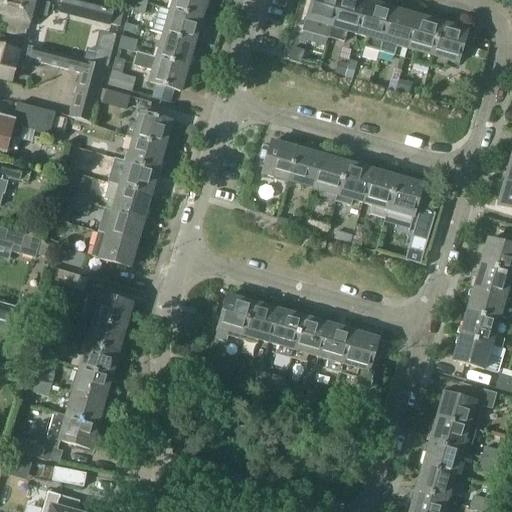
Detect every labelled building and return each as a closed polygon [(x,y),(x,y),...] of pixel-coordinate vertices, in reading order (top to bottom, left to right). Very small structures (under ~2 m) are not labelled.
[(25,39),(28,27),(32,12),(47,17),(50,4),(34,0),(0,0),(0,19),(6,21),(3,34),(25,39)] [(95,0),(62,0),(60,14),(119,29),(124,7),(115,5),(95,0)] [(147,4),(131,0),(128,11),(144,15),(147,4)] [(207,0),(174,0),(171,10),(202,19),(207,0)] [(333,26),(340,0),(312,0),(307,19),(305,18),(304,25),(302,32),(329,40),(330,36),(333,26)] [(360,0),(340,0),(333,26),(330,36),(346,41),(348,31),(358,33),(367,2),(360,0)] [(392,9),(367,2),(358,33),(368,36),(365,46),(380,51),(392,9)] [(164,34),(195,42),(202,19),(171,10),(159,7),(152,30),(164,34)] [(417,16),(392,9),(380,51),(395,55),(398,45),(407,48),(417,16)] [(417,16),(407,48),(417,50),(414,60),(430,65),(442,23),(417,16)] [(442,23),(430,65),(445,69),(447,59),(458,62),(467,31),(442,23)] [(195,42),(164,34),(157,59),(188,67),(195,42)] [(121,37),(118,49),(134,54),(137,41),(121,37)] [(104,70),(60,58),(24,48),(22,55),(0,49),(0,79),(10,82),(15,66),(26,69),(28,62),(79,75),(66,119),(90,125),(96,102),(99,89),(104,70)] [(289,59),(300,62),(303,52),(292,48),(289,59)] [(86,52),(83,62),(108,69),(111,54),(96,50),(95,52),(93,53),(86,52)] [(484,60),(487,53),(477,50),(474,57),(484,60)] [(188,67),(157,59),(137,54),(133,67),(153,72),(151,81),(181,90),(188,67)] [(126,61),(115,58),(107,86),(132,93),(136,79),(122,75),(126,61)] [(345,78),(349,65),(338,62),(334,75),(345,78)] [(349,65),(345,78),(351,80),(355,67),(349,65)] [(395,90),(409,94),(412,84),(398,80),(395,90)] [(99,89),(96,102),(102,104),(102,105),(126,111),(130,98),(99,89)] [(55,115),(17,104),(11,125),(0,121),(0,152),(4,153),(8,136),(20,139),(22,129),(49,136),(55,115)] [(126,137),(133,139),(165,147),(172,122),(141,113),(138,123),(130,121),(126,137)] [(52,129),(48,140),(61,143),(64,132),(52,129)] [(165,147),(133,139),(126,162),(158,171),(165,147)] [(289,181),(298,150),(271,142),(262,173),(289,181)] [(298,150),(289,181),(314,188),(323,157),(298,150)] [(323,157),(314,188),(322,191),(321,198),(336,202),(348,164),(323,157)] [(511,157),(510,157),(503,182),(511,184),(511,157)] [(158,171),(126,162),(120,187),(151,195),(158,171)] [(373,172),(348,164),(336,202),(351,206),(352,200),(363,203),(373,172)] [(0,175),(0,207),(1,208),(10,178),(18,180),(28,183),(30,174),(21,171),(3,166),(0,175)] [(373,172),(363,203),(372,206),(370,216),(385,220),(397,179),(373,172)] [(419,215),(415,214),(423,186),(397,179),(385,220),(400,224),(415,229),(413,235),(428,240),(436,214),(420,210),(419,215)] [(511,184),(503,182),(496,206),(511,210),(511,184)] [(151,195),(120,187),(108,183),(103,199),(107,200),(104,209),(113,211),(144,220),(151,195)] [(78,189),(75,201),(91,205),(95,194),(78,189)] [(91,205),(75,201),(72,212),(88,216),(91,205)] [(144,220),(113,211),(104,209),(101,219),(110,221),(106,234),(137,242),(144,220)] [(288,231),(290,222),(277,218),(274,227),(288,231)] [(320,229),(304,224),(301,234),(317,239),(320,229)] [(40,242),(25,235),(0,228),(0,242),(13,246),(11,253),(35,259),(36,256),(44,258),(47,246),(39,244),(40,242)] [(352,236),(336,232),(334,240),(350,244),(352,236)] [(106,234),(106,235),(98,233),(91,257),(99,259),(130,268),(137,242),(106,234)] [(350,247),(360,250),(362,241),(353,238),(350,247)] [(505,244),(487,239),(480,264),(510,272),(511,267),(511,244),(505,242),(505,244)] [(86,255),(84,255),(61,248),(58,259),(57,262),(81,269),(86,255)] [(408,251),(405,261),(420,265),(423,255),(408,251)] [(510,272),(480,264),(472,289),(503,297),(510,272)] [(88,279),(52,269),(48,282),(84,292),(88,279)] [(472,289),(466,312),(496,321),(503,297),(472,289)] [(87,292),(80,316),(123,328),(130,304),(101,295),(101,297),(87,292)] [(242,341),(253,304),(227,296),(214,338),(226,341),(227,337),(242,341)] [(253,304),(242,341),(242,342),(256,346),(258,340),(268,343),(278,311),(253,304)] [(0,321),(14,326),(17,326),(21,313),(21,312),(0,305),(0,321)] [(302,318),(278,311),(268,343),(278,346),(275,354),(291,358),(302,318)] [(466,312),(458,336),(489,345),(502,349),(505,339),(493,331),(496,321),(466,312)] [(123,328),(80,316),(80,317),(92,321),(85,346),(116,355),(123,328)] [(327,326),(302,318),(291,358),(306,363),(309,355),(318,358),(327,326)] [(48,337),(65,341),(68,330),(51,326),(48,337)] [(327,326),(318,358),(327,360),(325,368),(341,373),(352,333),(327,326)] [(360,335),(352,333),(341,373),(354,377),(352,384),(369,389),(374,373),(369,371),(373,356),(385,359),(389,344),(377,341),(378,340),(368,338),(370,332),(362,330),(360,335)] [(489,345),(458,336),(451,361),(482,370),(489,345)] [(65,341),(48,337),(45,348),(60,352),(62,344),(64,345),(65,341)] [(85,346),(78,370),(109,378),(116,355),(85,346)] [(78,370),(70,395),(101,403),(109,378),(78,370)] [(34,386),(51,390),(54,379),(38,374),(34,386)] [(250,374),(247,382),(255,384),(257,376),(250,374)] [(511,379),(499,376),(495,390),(511,394),(511,379)] [(297,397),(306,399),(309,389),(284,382),(281,392),(297,397)] [(4,383),(1,397),(20,402),(23,388),(4,383)] [(449,390),(447,394),(443,393),(435,419),(474,431),(481,406),(491,409),(496,393),(458,383),(456,393),(449,390)] [(310,385),(309,389),(306,399),(312,401),(316,387),(310,385)] [(51,390),(34,386),(31,396),(48,401),(51,390)] [(53,412),(52,414),(95,425),(101,403),(70,395),(64,416),(53,412)] [(95,425),(52,414),(43,446),(17,438),(14,451),(46,460),(50,448),(55,450),(57,441),(88,449),(91,439),(95,440),(99,427),(95,426),(95,425)] [(435,419),(429,442),(460,451),(468,453),(474,431),(435,419)] [(511,472),(511,441),(509,440),(506,453),(502,470),(511,472)] [(460,451),(429,442),(422,466),(453,475),(460,451)] [(485,446),(482,457),(498,461),(501,450),(485,446)] [(498,461),(482,457),(479,468),(495,473),(498,461)] [(422,466),(415,491),(446,500),(453,475),(422,466)] [(62,471),(59,484),(82,489),(85,475),(62,471)] [(415,491),(408,511),(442,511),(446,500),(415,491)] [(47,493),(41,511),(64,511),(57,510),(60,497),(47,493)] [(472,495),(469,509),(480,511),(485,511),(489,500),(472,495)]
